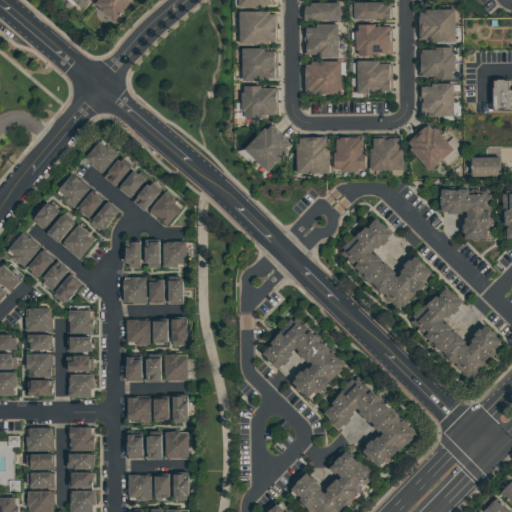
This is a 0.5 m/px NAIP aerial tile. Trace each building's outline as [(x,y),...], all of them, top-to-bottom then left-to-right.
[(88,0),(81,9),(69,0),(88,0)] [(96,0),(136,0),(117,24),(93,4),(96,0)] [(258,8),(237,9),(236,0),(272,0),(272,5),(258,6),(258,8)] [(382,3),(382,6),(388,6),(388,20),(353,21),(353,4),(382,3)] [(308,5),(338,4),(338,22),(302,22),(302,8),(308,8),(308,5)] [(423,11),(453,10),(454,43),(424,44),(424,41),(417,41),(417,14),(423,14),(423,11)] [(268,46),(238,46),(237,13),(267,12),(267,15),(274,15),(274,42),(268,42),(268,46)] [(378,57),(355,57),(354,26),(373,25),(373,28),(390,28),(391,55),(378,55),(378,57)] [(312,26),(336,26),(337,58),(315,59),(315,55),(304,56),(304,29),(312,29),(312,26)] [(434,49),(450,48),(450,53),(452,53),(453,73),(450,73),(450,80),(434,80),(434,78),(417,78),(417,50),(434,50),(434,49)] [(268,82),(240,83),(239,50),(262,50),(262,52),(275,52),(276,79),(268,79),(268,82)] [(308,62),(338,62),(339,94),(309,95),(309,91),(302,92),(302,65),(308,65),(308,62)] [(384,94),(355,95),(355,62),(378,62),(378,65),(391,65),(391,90),(384,90),(384,94)] [(511,112),(492,113),(491,82),(507,82),(507,92),(511,91),(511,112)] [(430,85),(452,84),(452,117),(430,118),(430,115),(418,115),(417,88),(430,88),(430,85)] [(264,119),(243,119),(243,112),(239,113),(239,93),(241,93),(241,88),(258,87),(258,90),(276,89),(276,116),(264,116),(264,119)] [(432,128),(452,151),(427,173),(408,151),(410,149),(406,144),(426,126),(430,130),(432,128)] [(287,151),(267,173),(243,151),(263,129),(265,131),(269,127),(289,145),(285,149),(287,151)] [(327,144),(328,174),(295,174),(295,145),(298,145),(298,139),(324,138),(325,144),(327,144)] [(364,154),(364,173),(332,173),(332,154),(334,154),(334,139),(361,139),(361,154),(364,154)] [(401,150),(401,172),(368,172),(368,150),(371,150),(371,140),(398,139),(398,150),(401,150)] [(100,140),(118,155),(101,175),(83,159),(100,140)] [(469,158),(498,158),(498,177),(469,177),(469,158)] [(117,160),(128,170),(113,188),(102,178),(117,160)] [(132,172),(144,181),(128,199),(117,190),(132,172)] [(71,174),(87,188),(71,207),(55,194),(71,174)] [(146,185),(157,195),(142,213),(131,203),(146,185)] [(501,190),(511,189),(511,239),(502,240),(501,190)] [(438,190),(466,190),(466,191),(490,191),(490,240),(462,240),(462,213),(438,213),(438,190)] [(90,193),(101,203),(87,220),(75,210),(90,193)] [(164,193),(181,208),(165,227),(147,212),(164,193)] [(47,202),(58,212),(43,230),(32,221),(47,202)] [(107,202),(118,212),(103,230),(101,228),(98,232),(89,223),(107,202)] [(60,216),(71,226),(56,244),(45,235),(60,216)] [(398,311),(338,252),(365,224),(367,226),(376,217),(390,231),(370,251),(395,276),(415,256),(430,270),(420,280),(423,283),(415,292),(416,293),(398,311)] [(77,225),(88,234),(86,236),(93,242),(78,260),(60,246),(77,225)] [(23,232),(40,246),(23,266),(6,252),(23,232)] [(126,240),(141,240),(141,268),(126,268),(126,240)] [(145,240),(161,240),(161,267),(145,268),(145,240)] [(163,241),(186,241),(187,267),(163,267),(163,241)] [(43,250),(54,260),(39,278),(28,268),(43,250)] [(58,261),(69,270),(51,292),(42,284),(45,280),(43,279),(58,261)] [(0,282),(0,268),(5,263),(17,275),(16,276),(21,281),(11,292),(0,282)] [(71,274),(82,284),(65,305),(53,295),(71,274)] [(123,277),(146,276),(146,304),(123,304),(123,277)] [(151,278),(165,278),(166,302),(151,303),(151,278)] [(170,280),(185,280),(185,303),(170,304),(170,280)] [(0,284),(8,292),(0,300),(0,284)] [(466,380),(408,321),(434,295),(436,297),(445,287),(463,305),(445,323),(464,343),(483,325),(499,342),(490,351),(491,353),(483,361),(484,363),(466,380)] [(24,332),(24,317),(27,317),(27,309),(51,309),(51,332),(24,332)] [(68,334),(68,310),(94,310),(94,333),(68,334)] [(173,318),(188,318),(188,342),(173,342),(173,318)] [(292,318),(343,368),(308,404),(287,384),(306,363),(296,353),(277,373),(258,354),(292,318)] [(127,319),(150,319),(150,345),(127,345),(127,319)] [(154,320),(169,320),(169,342),(155,342),(154,320)] [(0,350),(0,334),(17,334),(17,350),(0,350)] [(29,350),(29,334),(52,334),(52,349),(29,350)] [(70,352),(70,337),(92,336),(92,351),(70,352)] [(0,368),(0,353),(17,353),(18,368),(0,368)] [(27,377),(26,354),(51,353),(52,377),(27,377)] [(164,354),(188,354),(188,380),(165,381),(164,354)] [(69,371),(69,356),(94,356),(94,371),(69,371)] [(128,356),(143,356),(143,381),(128,381),(128,356)] [(147,358),(162,357),(163,381),(148,382),(147,358)] [(0,396),(0,372),(17,372),(17,396),(0,396)] [(69,398),(69,375),(94,374),(94,389),(91,389),(91,398),(69,398)] [(353,378),(412,436),(377,472),(359,455),(378,435),(355,413),(336,432),(317,415),(353,378)] [(28,395),(28,380),(51,379),(51,394),(28,395)] [(174,396),(189,396),(189,422),(174,422),(174,396)] [(127,398),(151,397),(151,422),(128,422),(127,398)] [(155,398),(170,398),(170,420),(155,421),(155,398)] [(70,451),(70,428),(92,427),(92,436),(95,436),(95,451),(70,451)] [(27,452),(27,436),(29,436),(29,428),(53,428),(53,451),(27,452)] [(165,431),(180,431),(180,434),(189,434),(189,457),(179,457),(180,458),(165,459),(165,431)] [(128,434),(144,434),(144,458),(128,458),(128,434)] [(148,435),(163,435),(163,459),(148,459),(148,435)] [(326,469),(343,452),(353,462),(355,460),(368,473),(366,475),(369,479),(355,494),(337,511),(306,511),(286,492),(304,474),(324,493),(337,480),(326,469)] [(67,469),(67,454),(95,453),(96,466),(91,467),(91,469),(67,469)] [(32,469),(32,467),(27,467),(27,454),(54,454),(55,469),(32,469)] [(72,488),(72,472),(93,472),(93,487),(72,488)] [(28,488),(28,485),(26,485),(26,473),(54,473),(55,488),(28,488)] [(174,474),(189,474),(190,498),(187,498),(187,500),(175,500),(174,474)] [(128,475),(151,475),(151,500),(128,500),(128,475)] [(155,475),(171,475),(171,498),(156,498),(155,475)] [(511,509),(497,496),(510,481),(511,482),(511,509)] [(69,511),(69,491),(94,491),(94,511),(69,511)] [(27,511),(27,492),(52,492),(52,511),(27,511)] [(0,511),(0,497),(15,497),(15,506),(17,506),(17,511),(0,511)] [(507,511),(481,511),(494,499),(507,511)] [(267,511),(278,501),(289,511),(267,511)]
